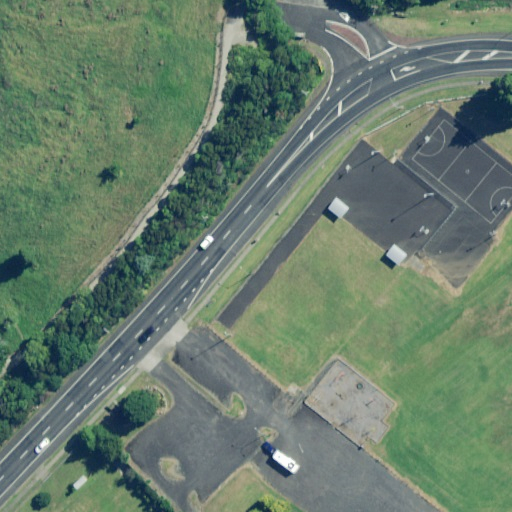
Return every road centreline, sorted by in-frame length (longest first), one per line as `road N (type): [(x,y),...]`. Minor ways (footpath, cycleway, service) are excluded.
road 1 (primary): [(0,480),(159,313),(316,125),(377,75)]
road 2 (primary): [(377,75),(423,57),(511,52)]
